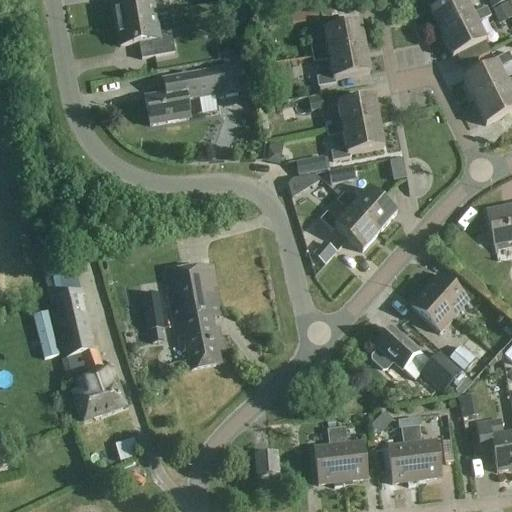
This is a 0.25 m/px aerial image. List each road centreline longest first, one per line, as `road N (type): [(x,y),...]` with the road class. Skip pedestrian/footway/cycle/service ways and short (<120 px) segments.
road 1 (unclassified): [(322,341),(304,316),(279,220),(261,199),(235,185),(144,183),(93,151),(71,105),(52,0)]
road 2 (residential): [(322,341),(482,177)]
road 3 (residential): [(482,177),(431,77),(393,84),(383,10)]
road 4 (unclassified): [(195,511),(198,478),(215,446),(322,341)]
